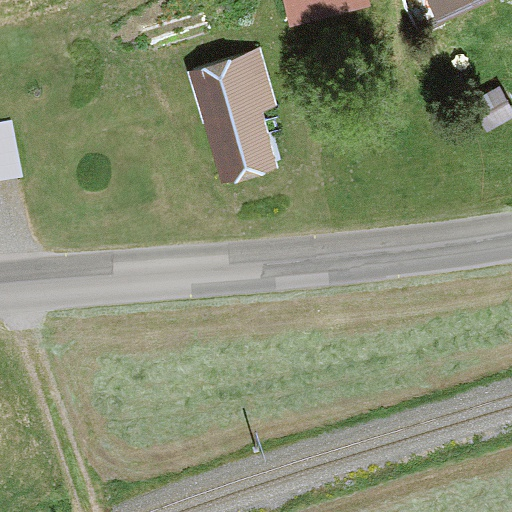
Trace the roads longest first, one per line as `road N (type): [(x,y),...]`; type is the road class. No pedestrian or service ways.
road 1 (tertiary): [(0,285),(511,236)]
road 2 (track): [(6,284),(93,511)]
